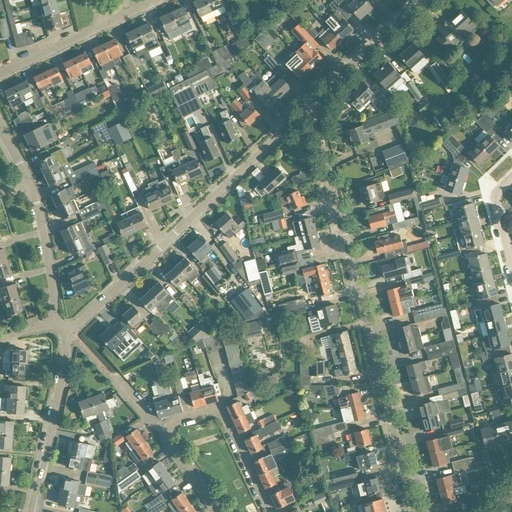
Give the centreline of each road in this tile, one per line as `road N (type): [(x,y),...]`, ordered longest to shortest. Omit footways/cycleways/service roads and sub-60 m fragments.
road 1 (residential): [(414,511),(317,117)]
road 2 (residential): [(65,334),(282,132),(317,117)]
road 3 (residential): [(30,511),(65,334)]
road 4 (residential): [(268,511),(218,411),(168,428)]
road 5 (residential): [(317,117),(331,82),(420,0)]
road 6 (residential): [(57,322),(27,182)]
